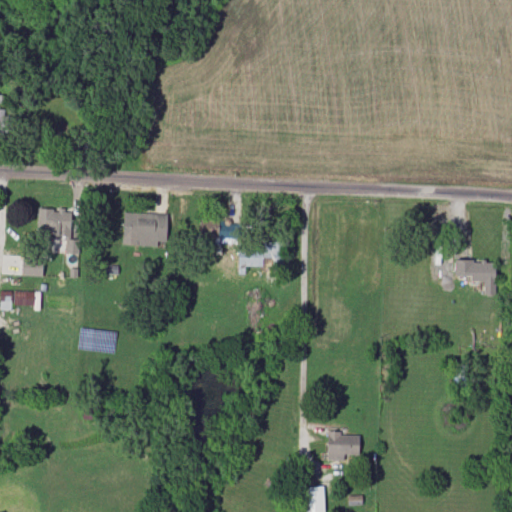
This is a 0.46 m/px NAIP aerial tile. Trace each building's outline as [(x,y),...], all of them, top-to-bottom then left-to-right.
[(36,235),(69,236),(70,208),(37,208),(36,235)] [(121,244),(165,246),(167,213),(123,212),(121,244)] [(235,243),(236,221),(199,220),(199,237),(215,237),(214,243),(235,243)] [(244,265),(279,266),(280,242),(251,241),(251,249),(238,248),(237,274),(244,274),(244,265)] [(42,258),(21,257),(20,275),(41,276),(42,258)] [(495,261),(454,259),(453,275),(470,276),(470,281),(483,282),(482,295),(494,295),(495,261)] [(0,309),(11,310),(11,291),(0,290),(0,309)] [(34,305),(34,291),(13,291),(13,304),(34,305)] [(359,435),(339,435),(340,431),(326,431),(325,456),(358,457),(359,435)] [(301,486),(301,511),(323,511),(322,485),(301,486)]
